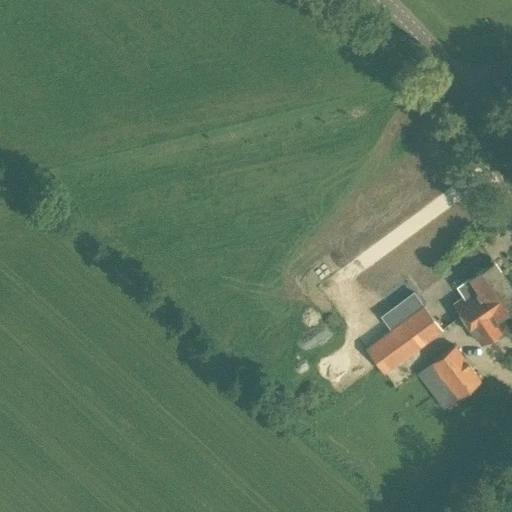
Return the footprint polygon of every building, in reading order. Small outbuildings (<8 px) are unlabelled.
[(496,316),(511,305),(511,290),(493,262),(470,277),(471,277),(456,287),(463,296),(459,299),(466,309),(474,304),(480,312),(489,306),(496,316)] [(416,293),(393,311),(401,321),(419,346),(443,330),(416,293)] [(504,327),(496,316),(489,306),(480,312),(474,304),(466,309),(459,299),(454,302),(480,343),(488,338),(490,340),(496,337),(499,338),(505,335),(505,331),(503,328),(504,327)] [(384,372),(419,346),(401,321),(365,347),(384,372)] [(469,364),(454,345),(417,373),(443,408),(480,380),(482,382),(491,375),(478,358),(469,364)]
